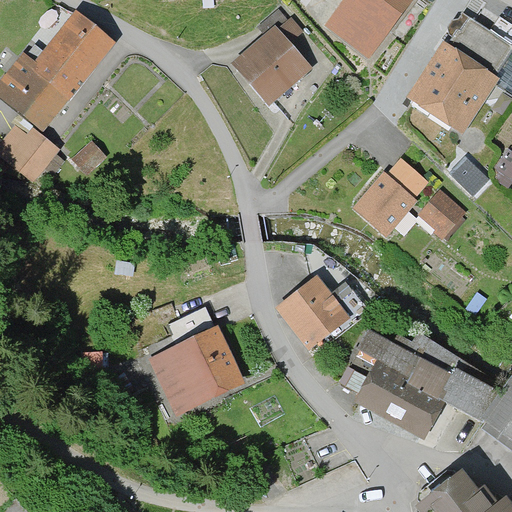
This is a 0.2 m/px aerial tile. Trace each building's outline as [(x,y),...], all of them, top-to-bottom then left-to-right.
[(344,0),(325,26),(370,60),(415,0),(344,0)] [(22,57),(0,84),(0,102),(42,135),(112,46),(72,15),(33,65),(22,57)] [(508,51),(464,22),(447,49),(441,46),(406,101),(460,136),(496,80),(491,77),(508,51)] [(300,37),(289,24),(276,34),(273,31),(230,67),(266,111),(310,75),(287,48),(300,37)] [(25,139),(14,131),(0,149),(0,166),(33,190),(60,154),(31,132),(25,139)] [(105,162),(89,146),(71,164),(87,180),(105,162)] [(511,148),(498,170),(511,180),(511,148)] [(474,192),(490,176),(468,152),(451,168),(474,192)] [(427,186),(399,163),(386,178),(383,175),(352,212),(387,241),(417,205),(414,202),(427,186)] [(466,220),(438,195),(418,218),(446,242),(466,220)] [(316,277),(274,311),(309,353),(351,319),(316,277)] [(511,444),(511,313),(506,322),(511,326),(511,376),(480,422),(511,444)] [(151,362),(179,417),(243,384),(215,330),(151,362)] [(420,440),(440,403),(371,367),(351,403),(420,440)] [(456,471),(411,507),(415,511),(511,511),(511,509),(510,511),(500,498),(492,504),(478,486),(472,491),(456,471)]
